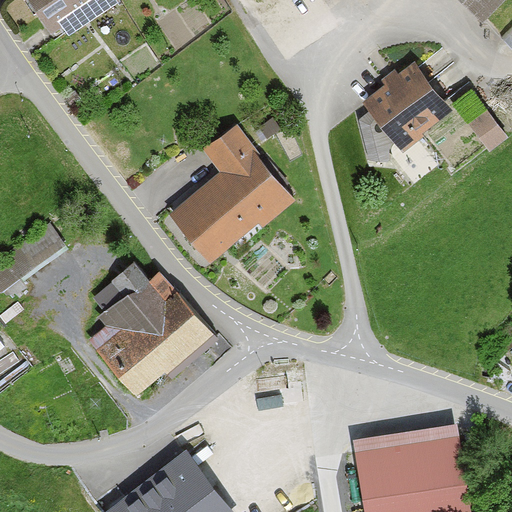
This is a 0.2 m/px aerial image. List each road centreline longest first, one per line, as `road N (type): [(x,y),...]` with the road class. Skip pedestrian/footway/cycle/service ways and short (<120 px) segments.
road 1 (residential): [(24,68),(186,280),(265,335)]
road 2 (residential): [(265,335),(151,433),(52,454),(0,439)]
road 3 (residential): [(265,335),(511,409)]
